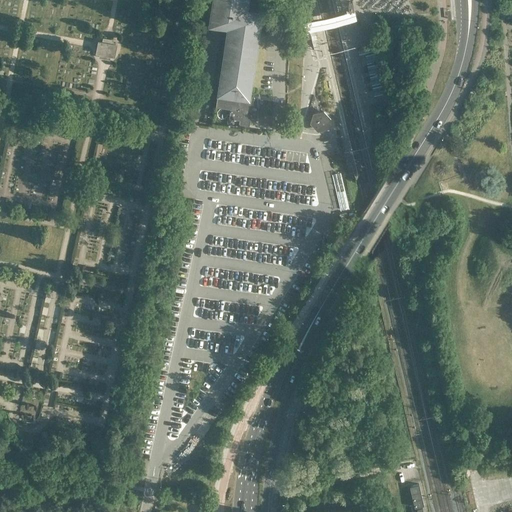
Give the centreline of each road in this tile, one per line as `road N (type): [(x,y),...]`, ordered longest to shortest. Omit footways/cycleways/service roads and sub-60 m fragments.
road 1 (unclassified): [(145,511),(211,197),(187,193),(197,132),(277,142)]
road 2 (primary): [(315,317),(441,110),(462,60),(470,0)]
road 3 (primary): [(315,317),(274,382),(254,439),(244,511)]
road 4 (primary): [(265,511),(275,443),(315,317)]
road 5 (residential): [(277,142),(283,0)]
